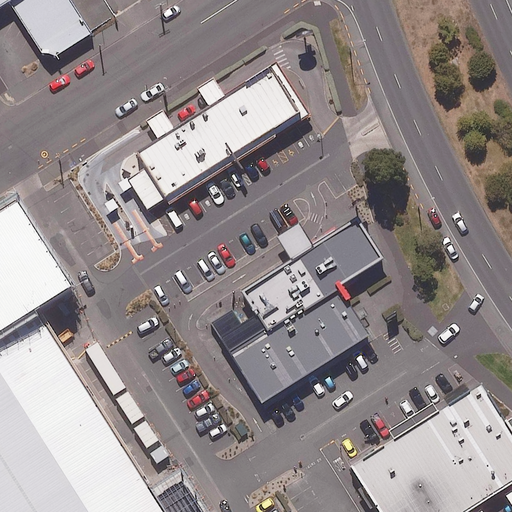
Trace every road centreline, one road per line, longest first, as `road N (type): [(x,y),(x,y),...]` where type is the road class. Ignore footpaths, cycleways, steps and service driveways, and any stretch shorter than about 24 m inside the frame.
road 1 (secondary): [(511,299),(438,172),(368,0)]
road 2 (unclassified): [(8,147),(235,0)]
